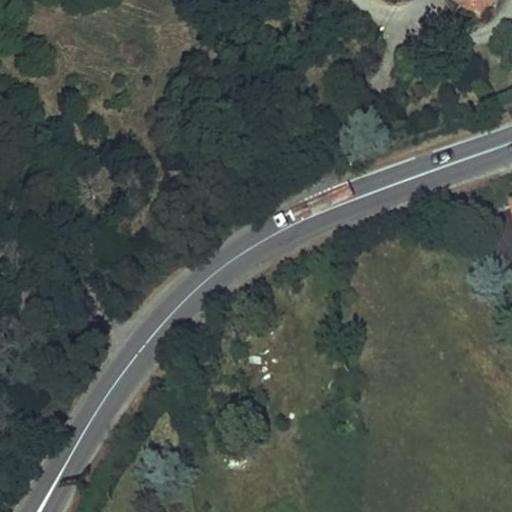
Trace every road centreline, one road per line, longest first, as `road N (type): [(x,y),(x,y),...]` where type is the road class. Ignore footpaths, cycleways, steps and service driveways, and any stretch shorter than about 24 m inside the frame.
road 1 (primary): [(37,511),(101,398),(209,275),(331,209),(511,140)]
road 2 (unknown): [(176,306),(94,271),(0,180)]
